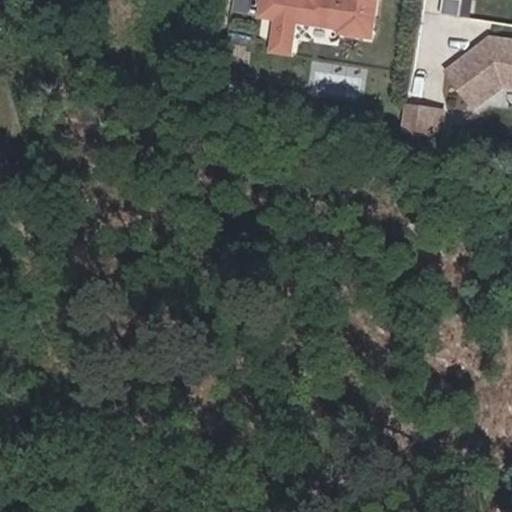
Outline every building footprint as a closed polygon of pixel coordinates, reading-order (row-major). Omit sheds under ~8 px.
[(265,0),(264,7),(281,10),(275,42),(295,46),(301,14),(344,22),(343,27),(376,33),(382,0),(265,0)] [(468,16),(470,0),(447,0),(445,12),(468,16)] [(476,52),(451,69),(470,96),(484,86),(491,95),(506,84),(511,85),(511,40),(495,38),(494,47),(479,57),(476,52)] [(236,70),(221,67),(216,92),(231,95),(236,70)] [(491,95),(484,86),(470,96),(477,105),(491,95)] [(433,134),(438,107),(408,101),(403,128),(433,134)]
